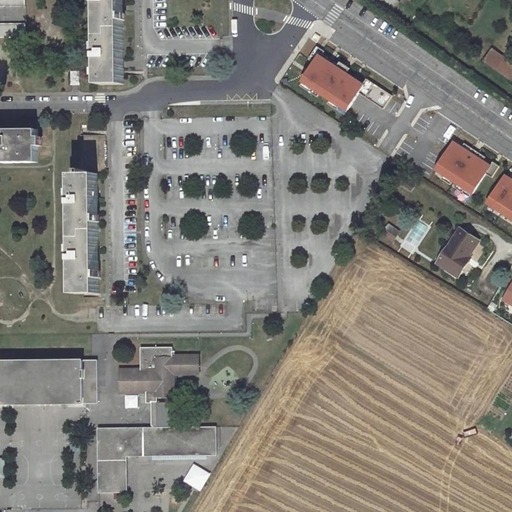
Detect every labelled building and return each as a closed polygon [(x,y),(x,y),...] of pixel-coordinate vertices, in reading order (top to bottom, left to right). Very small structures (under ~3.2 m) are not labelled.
[(99,0),(100,84),(125,84),(125,76),(124,63),(124,60),(124,7),(123,0),(99,0)] [(26,23),(0,23),(0,37),(26,37),(26,23)] [(315,63),(319,56),(323,51),(317,47),(309,59),(315,63)] [(511,62),(492,48),(483,61),(511,81),(511,62)] [(315,63),(303,82),(347,110),(358,93),(363,85),(346,74),(350,69),(340,63),(337,68),(319,56),(315,63)] [(367,80),(363,85),(358,93),(384,109),(392,96),(367,80)] [(0,157),(2,158),(2,163),(38,162),(38,129),(13,129),(0,129),(0,157)] [(454,142),(436,169),(473,193),(491,166),(454,142)] [(80,174),(74,174),(75,293),(85,293),(99,293),(99,256),(98,208),(98,174),(86,174),(86,170),(80,170),(80,174)] [(511,179),(506,175),(488,203),(511,218),(511,179)] [(461,229),(438,264),(448,270),(459,277),(471,258),(469,257),(479,241),(461,229)] [(173,348),(141,347),(141,370),(121,370),(121,392),(147,392),(147,402),(149,402),(152,402),(152,426),(153,426),(153,428),(99,428),(100,492),(115,492),(115,499),(120,499),(120,492),(128,492),(128,456),(217,455),(217,428),(172,428),(159,428),(159,402),(159,399),(159,396),(174,396),(173,373),(200,373),(199,365),(199,356),(198,356),(173,357),(173,348)] [(92,360),(0,361),(0,404),(5,404),(75,404),(86,404),(99,404),(99,360),(92,360)] [(172,428),(172,402),(159,402),(159,428),(172,428)]
